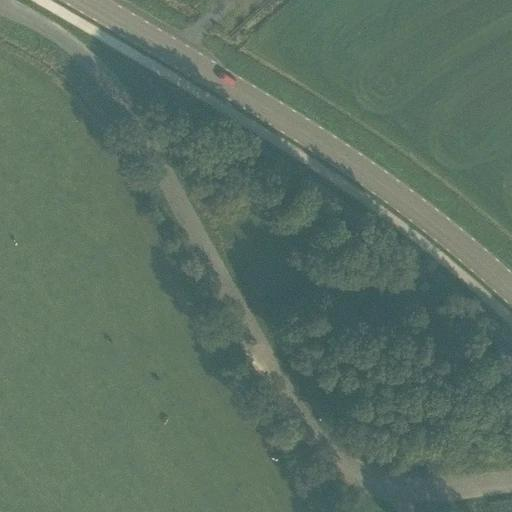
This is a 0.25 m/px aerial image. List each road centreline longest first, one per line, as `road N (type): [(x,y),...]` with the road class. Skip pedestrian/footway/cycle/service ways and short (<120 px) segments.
road 1 (unclassified): [(511,482),(401,489),(361,478),(329,456),(250,338),(112,86),(70,44),(0,4)]
road 2 (tertiary): [(511,291),(331,150),(82,0)]
